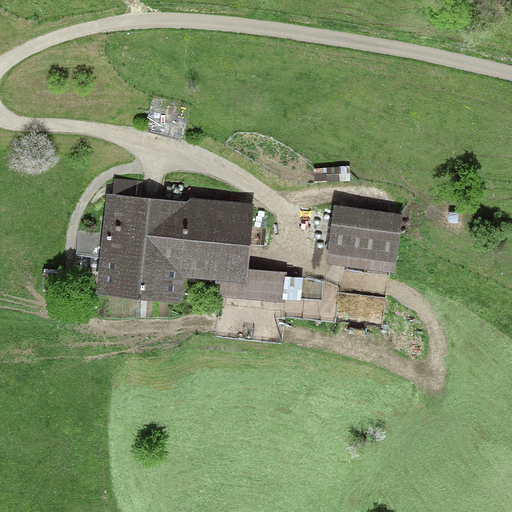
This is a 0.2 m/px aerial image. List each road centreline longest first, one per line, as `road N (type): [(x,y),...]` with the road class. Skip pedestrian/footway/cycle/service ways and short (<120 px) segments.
road 1 (track): [(511,366),(383,282),(342,278),(312,262),(302,215),(199,158),(0,116)]
road 2 (track): [(0,67),(56,35),(145,16),(244,25),(511,72)]
